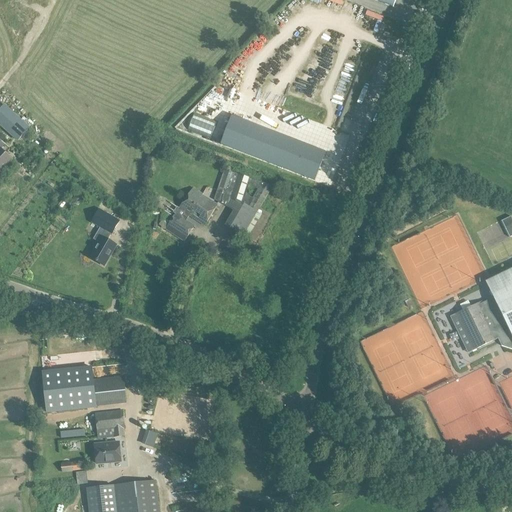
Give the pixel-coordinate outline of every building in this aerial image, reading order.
[(25,27),(30,12),(0,0),(0,18),(3,19),(25,27)] [(304,0),(307,1),(306,3),(322,9),(323,6),(332,9),(335,0),(304,0)] [(350,39),(342,37),(345,27),(337,25),(339,18),(335,9),(333,22),(324,20),(320,22),(332,24),(333,28),(321,33),(329,35),(330,37),(335,35),(333,43),(325,42),(321,44),(343,48),(341,43),(349,44),(350,39)] [(309,21),(305,36),(313,38),(318,24),(309,21)] [(169,101),(182,82),(136,52),(122,74),(126,77),(125,79),(134,85),(132,88),(143,96),(148,88),(169,101)] [(56,63),(37,99),(50,106),(69,70),(56,63)] [(42,187),(90,133),(83,127),(109,98),(98,88),(59,132),(67,138),(32,177),(42,187)] [(134,123),(138,116),(134,112),(126,107),(121,103),(112,98),(107,102),(101,113),(107,120),(102,129),(95,135),(94,137),(104,148),(113,153),(117,150),(130,126),(134,123)] [(29,129),(4,106),(0,110),(0,124),(18,141),(29,129)] [(232,116),(220,145),(315,181),(326,153),(270,131),(232,116)] [(0,170),(10,159),(5,154),(9,150),(0,141),(0,170)] [(69,179),(87,189),(104,157),(87,147),(69,179)] [(227,200),(235,174),(224,169),(214,200),(220,204),(218,207),(224,210),(226,204),(234,210),(238,203),(227,200)] [(248,178),(235,174),(227,200),(238,203),(238,201),(241,203),(248,178)] [(263,183),(248,207),(257,212),(273,187),(263,183)] [(193,188),(176,213),(165,228),(184,241),(194,226),(186,220),(189,215),(204,226),(217,205),(202,195),(203,194),(193,188)] [(75,196),(71,202),(78,207),(82,201),(75,196)] [(238,203),(234,210),(224,225),(242,236),(257,212),(248,207),(241,203),(238,201),(238,203)] [(511,222),(510,218),(502,222),(510,239),(511,238),(511,222)] [(112,251),(98,243),(86,264),(100,272),(103,266),(112,251)] [(482,302),(461,312),(449,317),(466,354),(498,339),(501,347),(511,350),(511,269),(485,283),(493,298),(482,303),(482,302)] [(91,368),(42,374),(44,393),(63,391),(66,411),(96,408),(91,368)] [(63,391),(44,393),(46,414),(66,411),(63,391)] [(95,415),(97,434),(113,432),(114,438),(125,437),(124,430),(125,430),(123,411),(95,415)] [(142,445),(153,448),(158,435),(147,431),(142,445)] [(119,443),(95,445),(97,464),(121,462),(119,443)] [(71,465),(71,463),(61,464),(62,472),(72,471),(72,470),(71,465)] [(85,470),(76,471),(77,488),(86,487),(85,470)] [(159,511),(156,481),(113,486),(116,511),(159,511)] [(116,511),(113,486),(85,490),(88,511),(116,511)]
